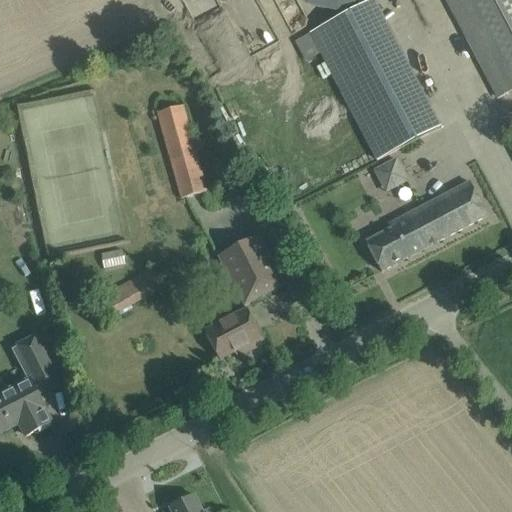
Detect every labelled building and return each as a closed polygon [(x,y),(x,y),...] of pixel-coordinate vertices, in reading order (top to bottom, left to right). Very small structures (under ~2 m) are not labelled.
[(302,0),(306,6),(339,15),(361,0),(302,0)] [(511,0),(447,0),(499,99),(511,91),(511,0)] [(392,139),(434,117),(381,15),(326,44),(356,103),(369,96),(392,139)] [(156,115),(180,199),(206,192),(183,107),(156,115)] [(384,149),(357,165),(391,229),(365,243),(381,273),(487,217),(470,183),(401,219),(392,202),(408,194),(384,149)] [(218,258),(244,306),(283,285),(256,236),(230,250),(217,225),(182,244),(196,270),(218,258)] [(102,295),(112,317),(162,293),(151,271),(102,295)] [(265,344),(246,311),(204,333),(219,361),(234,353),(237,358),(265,344)] [(0,433),(13,427),(12,426),(18,423),(25,437),(38,431),(39,434),(51,427),(50,425),(51,424),(44,411),(45,410),(37,396),(59,384),(35,337),(33,338),(34,340),(34,339),(40,351),(23,360),(33,379),(0,395),(0,433)] [(200,511),(193,497),(170,509),(171,511),(207,511),(204,511),(200,511)]
